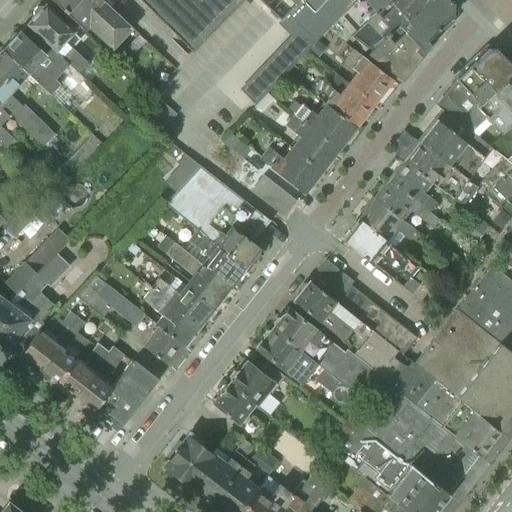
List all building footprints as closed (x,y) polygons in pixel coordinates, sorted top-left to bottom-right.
[(130,27),(101,0),(50,0),(85,32),(88,29),(110,49),(130,27)] [(138,0),(192,52),(206,38),(243,0),(138,0)] [(327,29),(328,30),(356,0),(301,0),(281,21),(227,78),(255,105),(327,29)] [(260,0),(281,21),(301,0),(260,0)] [(356,0),(328,30),(344,42),(351,37),(388,0),(356,0)] [(388,0),(351,37),(352,37),(371,52),(371,51),(423,0),(388,0)] [(455,8),(447,0),(423,0),(371,51),(371,52),(368,54),(402,81),(430,46),(454,22),(450,18),(455,13),(455,8)] [(25,25),(42,40),(68,65),(75,70),(84,61),(62,40),(71,30),(44,4),(25,25)] [(57,83),(54,80),(68,65),(42,40),(25,25),(20,31),(2,50),(26,72),(38,83),(45,90),(48,93),(57,83)] [(316,58),(325,48),(318,41),(309,51),(316,58)] [(342,62),(350,68),(355,72),(346,84),(371,104),(391,79),(352,49),(342,62)] [(456,82),(478,104),(511,67),(511,66),(496,50),(487,49),(454,80),(456,82)] [(13,85),(26,72),(2,50),(0,51),(0,107),(2,109),(4,107),(12,115),(14,119),(19,125),(42,146),(54,135),(23,105),(21,107),(20,105),(8,94),(15,87),(13,85)] [(511,124),(511,67),(478,104),(487,116),(502,135),(511,124)] [(371,104),(346,84),(334,75),(326,85),(325,84),(319,92),(315,96),(324,103),(354,127),(371,104)] [(471,132),(487,116),(478,104),(456,82),(444,97),(445,98),(439,108),(443,111),(471,132)] [(42,93),(45,90),(38,83),(35,87),(42,93)] [(354,127),(324,103),(315,114),(302,104),(301,105),(293,99),(286,107),(294,114),(293,115),(337,148),(354,127)] [(0,126),(9,116),(2,109),(0,107),(0,144),(2,146),(8,152),(17,142),(14,139),(13,140),(0,127),(0,126)] [(465,144),(484,159),(491,149),(489,147),(472,133),(471,132),(443,111),(435,120),(465,144)] [(284,127),(292,132),(298,137),(290,147),(320,170),(337,148),(293,115),(284,127)] [(465,144),(435,120),(418,142),(461,176),(468,181),(484,159),(465,144)] [(511,124),(502,135),(489,147),(491,149),(505,160),(482,182),(490,189),(492,188),(493,190),(511,169),(511,124)] [(93,134),(62,166),(71,174),(102,142),(93,134)] [(249,149),(230,134),(223,143),(242,158),(249,149)] [(418,142),(417,143),(403,161),(431,183),(446,195),(462,207),(476,188),(468,181),(461,176),(418,142)] [(320,170),(290,147),(281,158),(276,153),(275,154),(269,149),(259,160),(267,165),(266,166),(302,193),(320,170)] [(179,165),(170,175),(180,186),(199,166),(184,154),(176,162),(179,165)] [(388,180),(430,213),(437,203),(423,193),(431,183),(403,161),(388,180)] [(73,176),(71,174),(62,166),(61,165),(52,174),(64,186),(73,176)] [(230,226),(251,242),(268,220),(199,166),(180,186),(178,188),(230,226)] [(511,169),(493,190),(506,201),(511,195),(511,169)] [(284,217),(296,201),(263,175),(250,191),(284,217)] [(432,228),(439,220),(430,213),(388,180),(374,198),(402,220),(409,211),(424,222),(432,228)] [(259,255),(258,249),(259,248),(251,242),(230,226),(178,188),(163,204),(198,231),(197,233),(243,268),(250,259),(255,260),(259,255)] [(358,219),(385,240),(394,229),(409,242),(417,232),(402,220),(374,198),(358,219)] [(19,210),(3,230),(15,238),(31,221),(19,210)] [(501,230),(511,217),(502,210),(492,223),(501,230)] [(475,216),(461,234),(474,244),(488,227),(475,216)] [(385,240),(358,219),(341,240),(412,296),(421,286),(411,278),(419,267),(385,240)] [(0,312),(35,272),(37,274),(70,240),(57,229),(25,262),(24,262),(5,283),(9,287),(4,292),(1,297),(0,296),(0,312)] [(240,280),(238,275),(243,268),(197,233),(189,243),(207,257),(201,266),(228,287),(231,284),(236,284),(240,280)] [(510,246),(502,239),(493,250),(502,257),(510,246)] [(133,256),(139,249),(132,243),(126,250),(133,256)] [(226,297),(224,293),(228,287),(201,266),(173,245),(166,255),(193,275),(184,287),(212,309),(217,301),(222,302),(226,297)] [(511,282),(511,251),(497,270),(511,282)] [(344,274),(325,260),(317,270),(335,285),(344,274)] [(511,317),(511,282),(497,270),(490,266),(474,287),(511,317)] [(450,282),(461,291),(472,277),(461,268),(450,282)] [(317,270),(308,281),(327,295),(335,285),(317,270)] [(100,271),(95,277),(103,283),(108,277),(100,271)] [(0,343),(6,348),(13,339),(24,347),(36,331),(40,333),(46,327),(42,323),(40,322),(54,306),(38,291),(46,282),(37,274),(35,272),(0,312),(0,343)] [(353,282),(344,274),(335,285),(327,295),(336,302),(350,285),(353,282)] [(96,296),(104,286),(102,284),(94,278),(76,297),(102,318),(111,307),(96,296)] [(213,314),(211,310),(212,309),(184,287),(178,295),(159,280),(151,291),(197,327),(204,318),(209,319),(213,314)] [(308,281),(292,301),(343,341),(349,346),(345,350),(387,384),(402,366),(392,357),(397,351),(393,348),(383,340),(374,333),(365,325),(355,318),(346,310),(336,302),(327,295),(308,281)] [(336,302),(346,310),(360,293),(350,285),(336,302)] [(153,324),(104,286),(96,296),(111,307),(133,325),(136,321),(150,332),(140,345),(167,366),(182,347),(153,324)] [(511,317),(474,287),(456,310),(511,353),(511,317)] [(193,339),(192,334),(197,327),(151,291),(143,301),(161,315),(153,324),(182,347),(185,343),(190,344),(193,339)] [(360,293),(346,310),(355,318),(369,300),(360,293)] [(369,300),(355,318),(365,325),(379,308),(369,300)] [(287,308),(271,328),(298,350),(316,365),(333,344),(287,308)] [(379,308),(365,325),(374,333),(388,315),(379,308)] [(497,432),(508,418),(511,412),(511,353),(456,310),(413,364),(433,381),(497,432)] [(36,372),(77,319),(69,312),(61,323),(57,320),(50,330),(46,327),(40,333),(36,331),(24,347),(16,357),(36,372)] [(388,315),(374,333),(383,340),(397,323),(388,315)] [(87,342),(80,337),(76,333),(83,323),(77,319),(36,372),(55,386),(75,360),(74,359),(87,342)] [(397,323),(383,340),(393,348),(407,330),(397,323)] [(55,386),(73,399),(112,347),(119,338),(102,324),(95,334),(101,339),(82,365),(75,360),(55,386)] [(298,350),(271,328),(254,349),(301,385),(308,375),(308,374),(316,365),(298,350)] [(393,348),(397,351),(402,355),(416,338),(407,330),(393,348)] [(449,493),(458,481),(478,456),(428,417),(395,390),(387,384),(345,350),(343,353),(333,344),(316,365),(322,370),(339,384),(339,383),(370,407),(357,421),(398,453),(449,493)] [(91,413),(92,412),(111,387),(104,382),(123,356),(112,347),(73,399),(91,413)] [(228,382),(258,407),(267,395),(269,396),(284,377),(261,358),(254,368),(245,361),(228,382)] [(111,387),(92,412),(117,431),(155,381),(130,362),(111,387)] [(428,417),(478,456),(497,432),(433,381),(413,364),(410,362),(406,368),(403,365),(402,366),(387,384),(395,390),(428,417)] [(339,384),(322,370),(314,380),(331,393),(339,384)] [(258,407),(228,382),(211,404),(251,436),(259,427),(246,416),(254,406),(257,408),(258,407)] [(387,496),(406,511),(433,511),(449,493),(398,453),(357,421),(331,452),(355,471),(362,463),(376,474),(372,478),(390,492),(387,496)] [(181,485),(184,485),(187,487),(210,456),(196,445),(199,442),(197,440),(198,438),(189,432),(179,444),(177,442),(165,458),(167,460),(161,468),(173,477),(173,480),(181,485)] [(210,456),(187,487),(209,504),(243,461),(253,448),(244,440),(234,454),(228,463),(225,460),(221,465),(210,456)] [(238,511),(256,490),(245,482),(248,478),(245,476),(252,468),(243,461),(209,504),(219,511),(218,511),(238,511)] [(294,511),(302,504),(320,480),(312,474),(305,481),(303,479),(290,495),(278,485),(267,499),(256,490),(238,511),(294,511)] [(406,511),(387,496),(364,478),(358,487),(357,486),(345,500),(358,510),(360,511),(406,511)] [(312,511),(315,509),(314,509),(330,488),(320,480),(302,504),(294,511),(312,511)] [(19,511),(7,502),(0,511),(19,511)]
